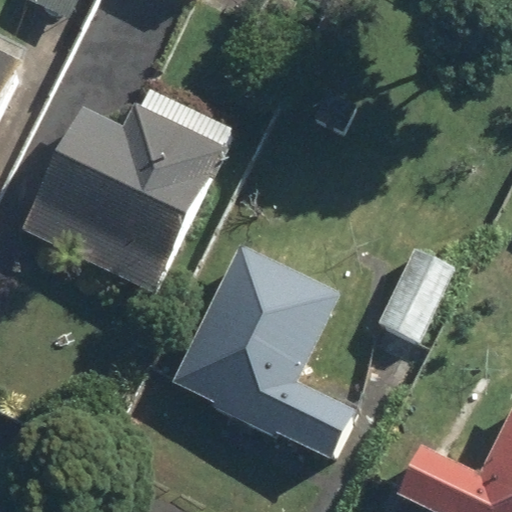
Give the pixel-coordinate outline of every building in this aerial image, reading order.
[(93,0),(40,0),(40,2),(82,23),(93,0)] [(126,131),(80,109),(25,225),(171,295),(248,131),(148,84),(126,131)] [(379,110),(338,86),(313,128),(354,152),(379,110)] [(468,271),(419,248),(381,329),(429,352),(468,271)] [(318,391),(360,303),(250,251),(185,387),(350,465),(373,417),(318,391)] [(511,511),(511,422),(487,473),(425,442),(396,500),(418,511),(511,511)]
